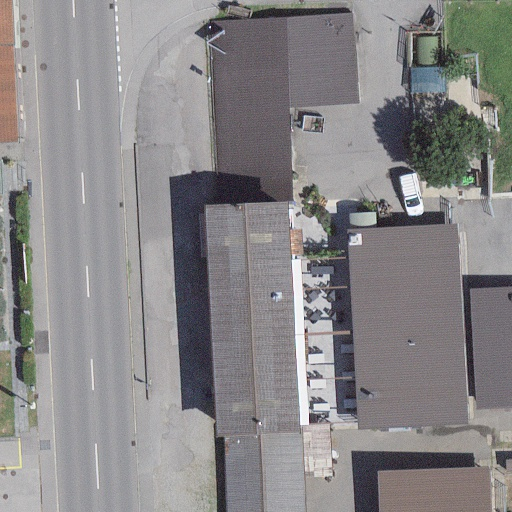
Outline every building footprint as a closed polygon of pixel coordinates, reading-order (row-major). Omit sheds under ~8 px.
[(0,0),(0,47),(13,47),(10,0),(0,0)] [(346,16),(207,23),(215,205),(285,202),(289,201),(285,103),(350,100),(346,16)] [(0,145),(18,145),(13,47),(0,47),(0,145)] [(303,511),(285,202),(215,205),(204,206),(214,438),(223,438),(224,511),(303,511)] [(348,214),(348,230),(375,229),(374,213),(348,214)] [(348,230),(346,230),(357,429),(466,424),(455,226),(375,229),(348,230)] [(511,287),(468,290),(475,410),(511,408),(511,287)] [(489,511),(487,467),(376,471),(377,511),(489,511)]
